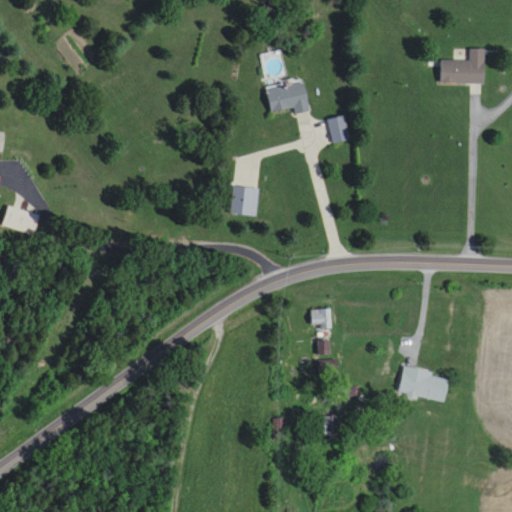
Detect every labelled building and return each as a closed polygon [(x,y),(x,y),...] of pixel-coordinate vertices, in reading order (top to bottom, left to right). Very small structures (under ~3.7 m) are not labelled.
[(440,84),(483,84),(484,49),(469,49),(469,61),(440,61),(440,84)] [(304,80),(266,85),(269,112),(294,109),(295,113),(308,111),(304,80)] [(333,145),(350,140),(343,116),(326,121),(333,145)] [(256,216),(259,188),(233,186),(230,214),(256,216)] [(39,215),(7,206),(1,225),(33,235),(39,215)] [(310,310),(310,328),(330,328),(330,310),(310,310)] [(396,395),(444,402),(448,375),(400,369),(396,395)]
